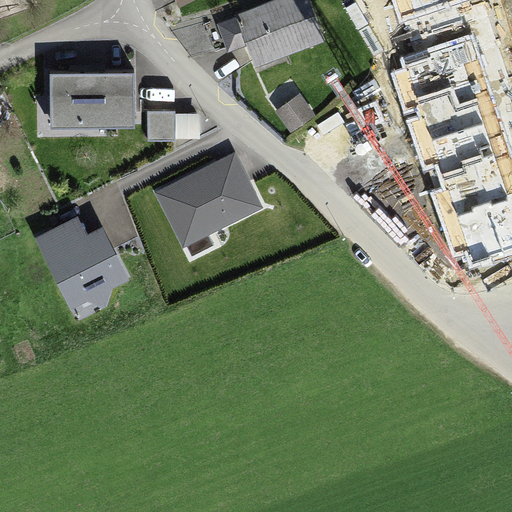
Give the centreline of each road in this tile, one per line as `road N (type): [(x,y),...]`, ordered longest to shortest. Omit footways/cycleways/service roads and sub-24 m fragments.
road 1 (residential): [(131,14),(376,250),(472,324)]
road 2 (residential): [(0,62),(72,28),(131,14)]
